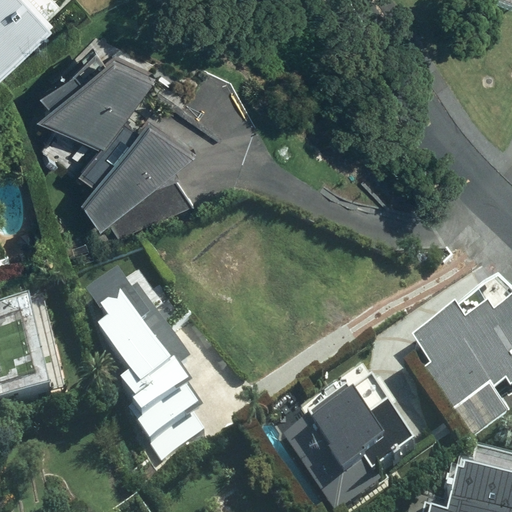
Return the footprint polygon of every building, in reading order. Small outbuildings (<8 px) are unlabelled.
[(0,0),(0,54),(59,0),(0,0)] [(145,117),(130,108),(163,60),(114,40),(46,106),(104,133),(82,168),(99,175),(87,195),(107,223),(204,136),(157,103),(145,117)] [(123,274),(87,298),(105,324),(100,328),(135,380),(125,387),(150,423),(142,427),(165,461),(209,431),(199,416),(207,411),(181,372),(193,364),(141,286),(134,291),(123,274)] [(511,415),(511,408),(501,390),(511,383),(511,313),(504,318),(497,309),(473,323),(466,311),(420,339),(438,368),(429,373),(472,441),(511,415)] [(0,387),(16,384),(11,361),(0,363),(0,387)] [(383,380),(292,436),(338,511),(348,511),(392,485),(385,474),(426,449),(383,380)] [(511,511),(511,455),(482,448),(465,511),(445,511),(434,509),(433,511),(511,511)]
